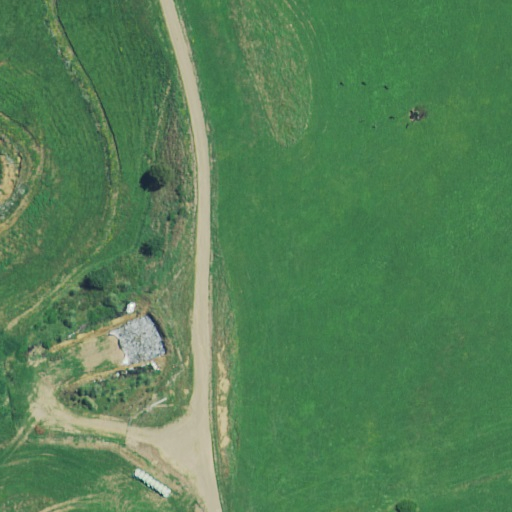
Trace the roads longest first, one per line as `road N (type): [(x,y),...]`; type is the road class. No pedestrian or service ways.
road 1 (unclassified): [(212,511),(192,305),(202,230),(197,123),(163,0)]
road 2 (track): [(35,367),(48,407),(67,417),(204,435)]
